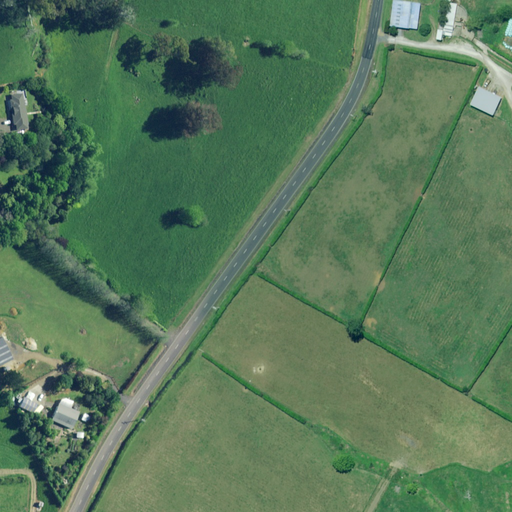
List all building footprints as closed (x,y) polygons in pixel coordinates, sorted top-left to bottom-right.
[(421,3),(394,0),(391,26),(419,29),(421,3)] [(444,34),(452,36),(458,4),(450,3),(445,30),(438,29),(437,39),(444,40),(444,34)] [(502,98),(480,87),(471,105),(494,115),(502,98)] [(23,128),(19,94),(8,95),(8,100),(6,100),(9,125),(11,125),(12,130),(23,128)] [(35,404),(19,396),(15,406),(31,413),(35,404)] [(78,413),(58,404),(51,421),(71,429),(78,413)]
